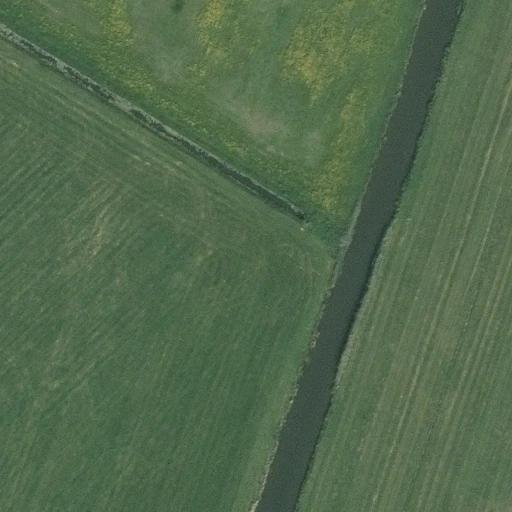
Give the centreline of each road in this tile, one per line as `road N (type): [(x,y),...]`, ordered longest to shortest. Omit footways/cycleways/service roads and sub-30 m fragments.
road 1 (track): [(379,330),(492,0)]
road 2 (track): [(379,330),(315,511)]
